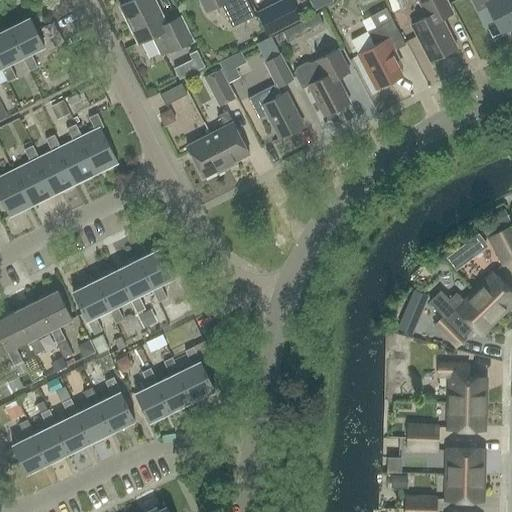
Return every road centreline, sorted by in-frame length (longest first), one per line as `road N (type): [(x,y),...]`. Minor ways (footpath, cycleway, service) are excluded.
road 1 (residential): [(285,292),(335,199),(383,159),(511,86)]
road 2 (residential): [(0,501),(55,497),(162,445),(254,449)]
road 3 (residential): [(165,177),(77,0)]
road 4 (residential): [(0,258),(165,177)]
road 5 (residential): [(285,292),(248,285),(206,255),(165,177)]
road 6 (residential): [(254,449),(285,292)]
